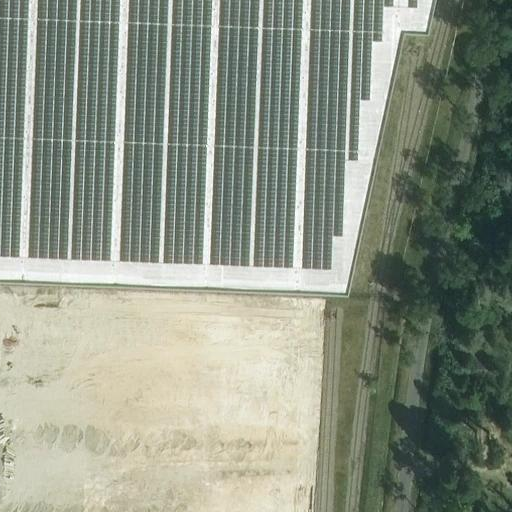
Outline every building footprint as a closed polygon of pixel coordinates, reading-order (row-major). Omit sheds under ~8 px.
[(0,0),(0,262),(347,276),(403,14),(427,15),(430,0),(0,0)] [(0,386),(26,386),(25,337),(0,337),(0,386)] [(220,373),(236,373),(237,347),(221,346),(220,373)] [(94,363),(92,419),(111,420),(113,364),(94,363)] [(152,365),(152,387),(169,387),(168,364),(152,365)] [(171,384),(171,397),(190,396),(190,383),(171,384)] [(149,408),(150,387),(133,386),(132,407),(149,408)] [(192,390),(192,410),(204,410),(203,390),(192,390)] [(127,421),(128,392),(115,391),(114,420),(127,421)] [(24,458),(25,484),(58,484),(58,458),(24,458)] [(234,511),(234,489),(216,490),(193,490),(193,511),(234,511)] [(0,504),(0,511),(18,511),(20,492),(10,491),(9,505),(0,504)] [(274,511),(273,492),(238,494),(238,511),(274,511)]
